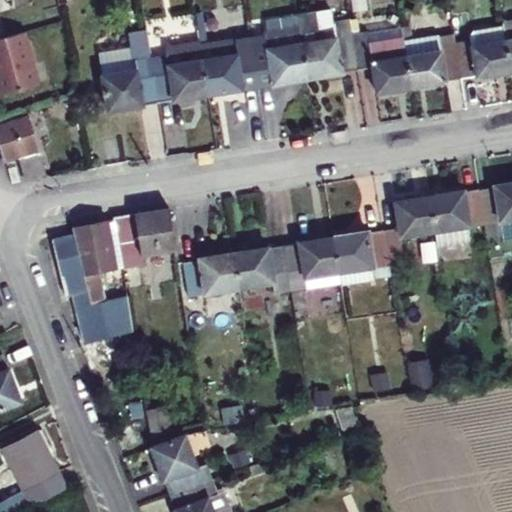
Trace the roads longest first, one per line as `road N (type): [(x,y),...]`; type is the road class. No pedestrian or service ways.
road 1 (residential): [(14,249),(25,211),(51,195),(341,147),(401,149),(511,131)]
road 2 (residential): [(14,249),(81,439),(103,467),(120,511)]
